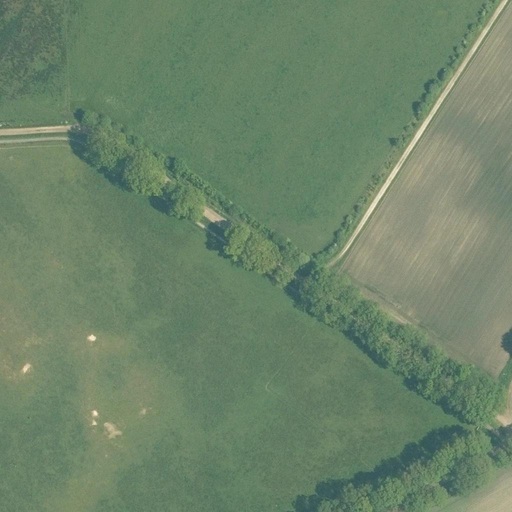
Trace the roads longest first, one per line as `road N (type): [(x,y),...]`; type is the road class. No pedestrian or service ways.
road 1 (track): [(508,428),(100,139),(0,134)]
road 2 (unclassified): [(385,511),(511,439)]
